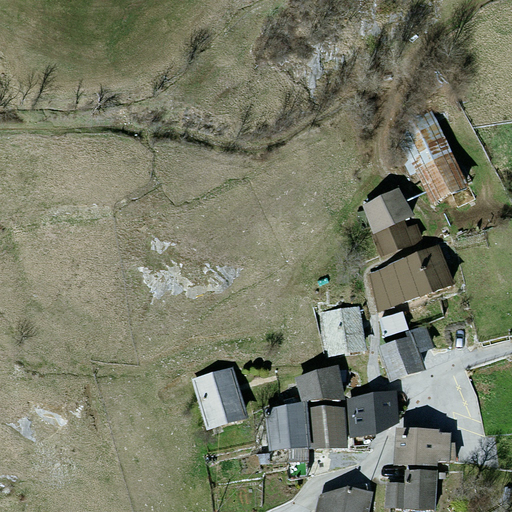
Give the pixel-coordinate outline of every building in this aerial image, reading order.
[(430,116),(402,128),(435,200),(462,188),(430,116)] [(408,244),(395,199),(368,207),(381,252),(408,244)] [(433,254),(373,275),(386,311),(446,291),(433,254)] [(364,352),(357,311),(326,316),(333,357),(364,352)] [(399,317),(382,322),(385,334),(402,330),(399,317)] [(427,334),(382,351),(393,382),(424,371),(418,357),(434,351),(427,334)] [(336,372),(300,383),(306,404),(342,403),(336,372)] [(244,418),(231,374),(199,383),(212,428),(244,418)] [(397,397),(348,403),(352,438),(376,435),(396,419),(397,397)] [(308,453),(305,410),(270,416),(272,455),(308,453)] [(341,411),(305,410),(308,453),(343,451),(341,411)] [(451,435),(399,434),(398,468),(405,468),(437,469),(450,469),(451,435)] [(436,511),(437,469),(405,468),(404,486),(404,511),(430,511),(436,511)] [(404,511),(404,486),(388,486),(388,511),(404,511)] [(366,511),(370,494),(348,489),(321,498),(317,511),(366,511)]
